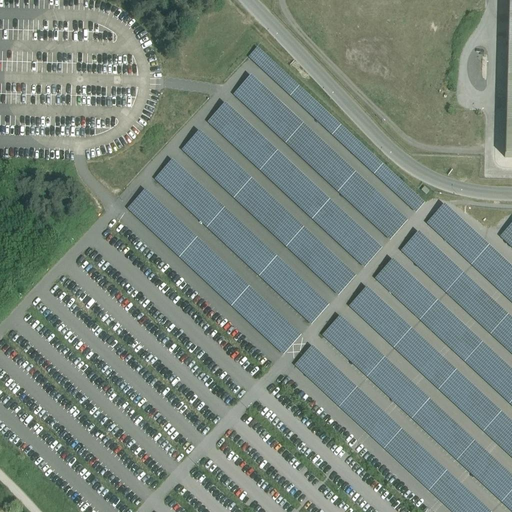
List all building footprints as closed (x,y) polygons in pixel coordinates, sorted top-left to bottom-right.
[(257,49),(248,59),(416,214),(425,204),(257,49)] [(251,77),(233,96),(390,242),(408,222),(251,77)] [(225,105),(207,124),(364,270),(382,250),(225,105)] [(199,133),(181,152),(338,298),(356,278),(199,133)] [(172,161),(154,181),(311,326),(329,307),(172,161)] [(145,191),(127,210),(284,356),(302,336),(145,191)] [(511,267),(445,205),(427,224),(500,292),(511,303),(511,267)] [(511,224),(499,238),(511,249),(511,224)] [(418,233),(400,252),(473,321),(511,356),(511,319),(492,301),(418,233)] [(393,261),(375,280),(448,348),(511,408),(511,371),(466,329),(393,261)] [(367,288),(348,308),(422,376),(495,444),(511,460),(511,423),(440,357),(367,288)] [(340,317),(321,337),(395,405),(468,474),(509,511),(511,511),(511,477),(487,454),(413,386),(340,317)] [(312,347),(294,367),(368,435),(441,503),(451,511),(490,511),(459,484),(386,415),(312,347)]
